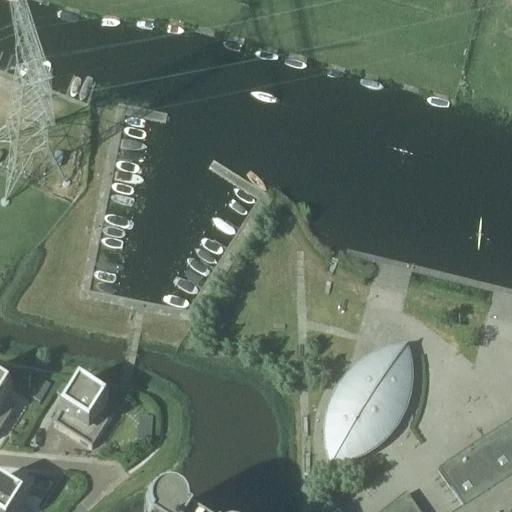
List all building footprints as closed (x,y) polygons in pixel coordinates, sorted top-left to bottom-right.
[(405,361),(403,354),(405,350),(404,350),(402,354),(395,355),(387,357),(384,358),(384,359),(377,362),(377,361),(373,362),(367,366),(361,370),(355,375),(350,380),(352,381),(333,412),(332,412),(329,421),(328,428),(327,436),(328,443),(328,451),(330,458),(332,466),(330,469),(331,469),(333,466),(340,465),(348,463),(355,460),(362,457),(368,453),(374,449),(381,442),(380,441),(399,411),(402,412),(404,406),(406,399),(407,391),(408,384),(408,376),(407,369),(405,361)] [(0,433),(17,407),(15,406),(5,400),(6,398),(11,390),(0,383),(0,433)] [(77,391),(53,428),(91,452),(114,416),(112,415),(112,416),(102,409),(103,407),(108,400),(88,387),(82,383),(81,386),(78,391),(77,391)] [(55,396),(62,400),(68,390),(61,386),(55,396)] [(126,399),(121,408),(124,410),(129,402),(126,399)] [(511,511),(511,422),(509,424),(485,440),(461,456),(437,472),(464,511),(416,511),(405,496),(385,511),(511,511)] [(0,511),(27,511),(19,507),(20,505),(25,497),(0,481),(0,511)]
